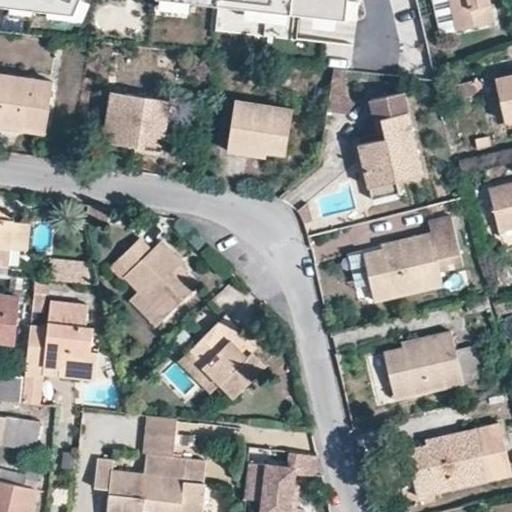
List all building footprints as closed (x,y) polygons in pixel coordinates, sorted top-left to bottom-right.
[(0,0),(0,5),(10,7),(33,10),(48,11),(74,14),(80,0),(0,0)] [(91,0),(80,0),(74,14),(48,11),(47,21),(81,25),(91,0)] [(173,0),(181,1),(215,5),(241,8),(275,11),(297,14),(331,18),(346,19),(348,0),(173,0)] [(348,0),(346,19),(357,21),(359,1),(348,0)] [(437,0),(445,32),(495,20),(490,0),(437,0)] [(214,14),(215,5),(181,1),(180,11),(214,14)] [(33,10),(10,7),(9,17),(32,20),(33,10)] [(274,21),(275,11),(241,8),(240,18),(274,21)] [(330,28),(331,18),(297,14),(296,24),(330,28)] [(346,70),(334,69),(330,90),(342,92),(346,70)] [(511,119),(511,74),(497,78),(507,120),(511,119)] [(0,126),(45,133),(53,83),(0,75),(0,126)] [(342,92),(330,90),(327,112),(347,115),(354,104),(342,92)] [(163,145),(169,100),(111,91),(105,141),(144,147),(145,142),(163,145)] [(392,182),(421,174),(400,91),(368,99),(373,119),(378,118),(383,137),(357,144),(368,188),(392,182)] [(286,155),(292,109),(235,100),(228,150),(267,157),(268,153),(286,155)] [(492,144),(489,135),(475,138),(478,148),(492,144)] [(511,181),(490,187),(500,229),(511,226),(511,181)] [(396,196),(392,182),(368,188),(372,202),(396,196)] [(88,205),(86,220),(107,223),(109,208),(88,205)] [(304,207),(297,211),(298,214),(302,221),(304,224),(311,220),(304,207)] [(0,211),(0,218),(11,219),(12,212),(0,211)] [(11,219),(0,218),(0,264),(9,266),(10,248),(13,222),(13,220),(11,219)] [(30,222),(13,222),(10,248),(27,250),(30,222)] [(381,251),(363,255),(374,302),(442,286),(439,276),(463,270),(453,225),(429,230),(430,234),(380,245),(381,251)] [(137,291),(164,319),(197,285),(185,273),(190,268),(161,240),(151,248),(140,237),(116,260),(127,272),(123,277),(137,291)] [(365,281),(362,254),(350,255),(353,282),(365,281)] [(51,281),(90,285),(87,263),(54,260),(51,281)] [(155,328),(164,319),(137,291),(129,301),(155,328)] [(0,339),(13,341),(18,297),(0,295),(0,339)] [(48,367),(99,372),(100,353),(93,352),(95,327),(88,326),(90,305),(52,301),(50,327),(31,325),(26,376),(44,377),(47,377),(48,374),(48,367)] [(187,353),(218,386),(232,400),(266,367),(235,335),(240,330),(226,316),(187,353)] [(401,344),(402,349),(383,354),(395,400),(463,384),(450,332),(401,344)] [(461,349),(462,377),(478,376),(477,348),(461,349)] [(209,394),(218,386),(187,353),(178,362),(209,394)] [(98,380),(99,372),(48,367),(48,374),(98,380)] [(26,376),(24,403),(42,405),(44,377),(26,376)] [(6,416),(0,415),(0,445),(1,446),(36,451),(40,422),(6,416)] [(149,415),(145,454),(173,457),(177,418),(149,415)] [(425,439),(425,445),(406,449),(417,495),(511,475),(499,422),(425,439)] [(317,456),(289,453),(288,462),(300,464),(299,469),(298,474),(315,476),(317,456)] [(173,457),(145,454),(144,471),(113,468),(113,459),(97,458),(94,487),(108,489),(106,511),(143,511),(157,511),(202,511),(206,483),(204,484),(206,461),(173,457)] [(287,468),(248,463),(244,500),(246,500),(244,511),(299,511),(300,509),(296,509),(299,485),(293,485),(295,469),(287,468)] [(0,511),(31,511),(39,478),(0,468),(0,511)]
